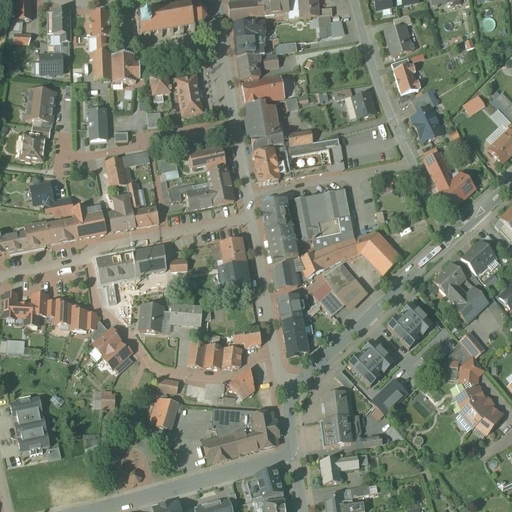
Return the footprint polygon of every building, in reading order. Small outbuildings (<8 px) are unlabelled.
[(33,25),(33,0),(17,0),(17,24),(17,29),(23,30),(23,24),(33,25)] [(139,20),(139,21),(137,22),(139,29),(140,38),(142,38),(143,40),(141,42),(143,43),(143,42),(144,43),(145,43),(146,44),(146,45),(147,45),(148,44),(150,44),(150,45),(151,44),(151,43),(151,42),(152,43),(153,39),(159,38),(160,41),(165,40),(164,37),(173,36),(173,39),(175,38),(175,36),(181,34),(182,37),(186,37),(185,34),(195,32),(195,35),(197,35),(196,31),(199,30),(198,29),(204,28),(205,30),(206,29),(205,27),(208,22),(210,23),(211,21),(209,21),(208,15),(209,15),(209,13),(207,14),(203,11),(201,3),(201,4),(201,0),(200,0),(183,0),(184,6),(191,5),(191,7),(189,7),(190,10),(181,11),(181,8),(178,8),(176,9),(177,9),(170,10),(168,10),(168,13),(160,14),(160,11),(155,12),(156,15),(148,16),(146,15),(145,14),(145,13),(144,13),(144,14),(142,14),(142,13),(141,14),(141,15),(140,16),(139,16),(139,17),(138,17),(137,18),(139,20)] [(230,7),(232,27),(236,27),(236,28),(252,26),(252,21),(267,20),(263,0),(255,0),(250,1),(250,0),(233,2),(234,7),(230,7)] [(290,17),(288,0),(263,0),(267,20),(290,17)] [(318,0),(300,0),(302,22),(334,20),(334,12),(320,13),(318,0)] [(391,10),(389,1),(389,0),(374,0),(376,13),(391,10)] [(73,46),(72,14),(55,14),(55,17),(49,17),(49,39),(63,39),(63,46),(73,46)] [(111,16),(94,17),(95,41),(99,41),(100,56),(95,56),(96,85),(113,85),(112,48),(108,49),(107,40),(112,40),(111,16)] [(411,19),(395,23),(398,32),(406,30),(413,28),(411,19)] [(236,28),(239,63),(261,60),(265,60),(264,50),(268,50),(266,25),(252,26),(236,28)] [(398,32),(387,35),(394,61),(414,55),(406,30),(398,32)] [(298,47),(277,49),(278,58),(299,55),(298,47)] [(62,55),(38,56),(38,76),(62,76),(62,55)] [(137,59),(113,60),(114,88),(137,87),(137,83),(142,83),(141,66),(137,66),(137,59)] [(239,63),(243,85),(261,82),(258,68),(262,67),(261,60),(239,63)] [(279,60),(265,62),(267,73),(281,71),(279,60)] [(410,62),(393,67),(395,74),(412,68),(410,62)] [(395,74),(398,84),(396,85),(398,90),(400,89),(403,99),(420,94),(420,93),(422,92),(420,85),(418,85),(415,77),(417,76),(415,69),(413,69),(412,68),(395,74)] [(168,79),(152,82),(155,101),(172,98),(171,96),(179,94),(184,122),(205,118),(198,80),(169,85),(168,79)] [(287,102),(283,81),(244,88),(248,110),(264,107),(287,102)] [(26,90),(22,124),(49,127),(53,92),(26,90)] [(352,99),(358,120),(375,116),(369,94),(352,99)] [(413,105),(418,114),(435,107),(429,96),(413,105)] [(288,104),(276,106),(278,117),(290,115),(288,104)] [(248,110),(255,157),(284,148),(282,135),(280,135),(276,112),(266,113),(265,107),(264,107),(248,110)] [(417,128),(415,128),(419,135),(440,126),(434,111),(436,110),(435,107),(418,114),(419,117),(420,119),(414,122),(417,128)] [(104,110),(89,111),(91,144),(105,143),(104,110)] [(511,118),(506,112),(503,116),(511,126),(511,118)] [(511,126),(503,116),(498,121),(508,132),(511,128),(511,126)] [(163,131),(162,117),(149,118),(150,132),(163,131)] [(440,126),(419,135),(422,143),(424,142),(426,147),(446,138),(440,126)] [(491,153),(504,168),(511,160),(511,134),(491,153)] [(311,136),(290,139),(292,150),(315,147),(313,137),(311,136)] [(130,137),(117,138),(117,146),(130,145),(130,137)] [(48,142),(18,138),(16,162),(45,165),(48,142)] [(294,176),(295,182),(345,174),(340,143),(315,147),(292,150),(288,151),(292,177),(294,176)] [(228,170),(223,151),(210,154),(210,155),(205,156),(205,155),(191,158),(194,173),(208,170),(209,175),(228,170)] [(292,177),(288,151),(276,153),(278,165),(282,184),(293,181),(292,177)] [(259,166),(259,169),(260,172),(258,175),(261,188),(262,189),(281,185),(282,184),(278,165),(276,153),(255,157),(256,164),(259,166)] [(124,162),(126,172),(152,166),(150,157),(148,156),(124,161),(124,162)] [(442,156),(425,164),(441,196),(452,186),(448,180),(452,178),(442,156)] [(159,165),(162,177),(179,173),(177,161),(159,165)] [(124,162),(108,165),(113,192),(129,189),(126,172),(124,162)] [(188,197),(192,214),(236,205),(228,171),(208,176),(212,192),(205,194),(205,193),(196,195),(188,197)] [(441,196),(456,212),(477,192),(462,176),(452,186),(441,196)] [(392,177),(379,178),(380,192),(393,191),(392,177)] [(33,191),(36,211),(47,209),(46,203),(55,201),(55,205),(58,205),(54,187),(33,191)] [(131,200),(137,231),(160,227),(157,211),(142,214),(138,194),(141,193),(140,187),(129,189),(131,200)] [(195,189),(170,193),(173,206),(184,204),(183,198),(188,197),(196,195),(195,189)] [(287,205),(263,210),(268,236),(287,232),(287,233),(320,226),(340,222),(340,223),(352,221),(347,194),(287,205)] [(112,219),(115,236),(137,231),(131,200),(119,203),(121,217),(112,219)] [(55,201),(46,203),(47,209),(48,216),(56,215),(57,221),(74,218),(73,214),(74,214),(72,202),(58,205),(55,205),(55,201)] [(75,223),(80,243),(108,237),(104,218),(103,218),(102,212),(94,213),(94,218),(94,219),(91,220),(89,211),(74,214),(73,214),(74,218),(75,223)] [(511,214),(502,224),(511,233),(511,214)] [(336,239),(338,249),(356,243),(352,221),(340,223),(343,238),(336,239)] [(340,223),(340,222),(320,226),(323,242),(336,239),(343,238),(340,223)] [(5,256),(6,257),(80,243),(75,223),(49,229),(48,228),(26,232),(27,237),(3,242),(5,256)] [(287,232),(268,236),(271,251),(289,247),(289,249),(301,246),(314,244),(323,242),(320,226),(287,233),(287,232)] [(385,280),(403,263),(377,236),(356,243),(338,249),(336,250),(343,265),(365,258),(385,280)] [(314,244),(317,258),(336,250),(338,249),(336,239),(323,242),(314,244)] [(211,260),(212,272),(247,267),(243,244),(234,246),(234,249),(204,252),(205,261),(211,260)] [(482,245),(462,263),(478,280),(498,262),(482,245)] [(271,251),(276,274),(294,267),(305,262),(301,246),(289,249),(289,247),(271,251)] [(343,265),(336,250),(317,258),(305,262),(294,267),(299,290),(303,287),(325,274),(343,265)] [(165,252),(138,257),(141,277),(159,274),(159,276),(167,275),(165,252)] [(138,257),(104,264),(108,287),(116,285),(142,280),(141,277),(138,257)] [(189,265),(172,266),(173,275),(189,274),(189,265)] [(274,274),(278,295),(297,291),(299,290),(294,267),(276,274),(274,274)] [(358,284),(344,267),(325,281),(328,284),(335,294),(310,315),(314,320),(324,311),(333,321),(347,309),(338,298),(358,284)] [(251,289),(248,268),(224,271),(227,292),(239,290),(251,289)] [(467,285),(452,269),(434,285),(456,308),(452,311),(469,330),(491,310),(474,291),(469,295),(463,289),(467,285)] [(148,290),(149,295),(154,295),(170,293),(169,281),(162,282),(163,284),(152,286),(153,289),(148,290)] [(299,303),(280,306),(284,326),(303,322),(303,321),(310,315),(335,294),(328,284),(302,306),(303,311),(301,311),(299,303)] [(119,307),(116,285),(108,287),(111,308),(119,307)] [(211,285),(176,287),(177,295),(211,294),(211,285)] [(511,287),(499,300),(510,312),(511,310),(511,287)] [(16,297),(5,297),(4,321),(15,322),(15,318),(24,318),(24,325),(28,329),(38,330),(39,319),(46,319),(47,305),(47,299),(32,298),(32,306),(30,307),(17,306),(16,305),(16,297)] [(64,304),(55,304),(55,305),(54,319),(54,327),(70,328),(71,310),(71,309),(64,308),(64,304)] [(55,305),(47,305),(46,319),(54,319),(55,305)] [(205,313),(172,310),(171,316),(165,315),(165,311),(143,309),(141,335),(163,337),(164,324),(171,325),(170,331),(203,334),(205,313)] [(80,311),(71,310),(70,328),(70,333),(86,334),(86,332),(87,317),(87,315),(79,315),(80,311)] [(99,324),(101,320),(95,320),(95,318),(87,317),(86,332),(94,333),(99,324)] [(423,335),(405,317),(388,333),(401,347),(410,338),(415,343),(423,335)] [(284,326),(290,361),(310,357),(303,322),(284,326)] [(90,340),(96,346),(108,335),(99,324),(94,333),(90,340)] [(111,332),(108,335),(96,346),(93,349),(103,360),(119,346),(120,345),(115,340),(117,338),(111,332)] [(263,350),(260,333),(235,338),(237,350),(246,348),(247,352),(263,350)] [(469,334),(459,342),(473,359),(483,351),(469,334)] [(386,335),(349,369),(363,384),(383,366),(393,377),(410,360),(386,335)] [(205,372),(209,345),(201,343),(201,347),(194,346),(190,369),(205,372)] [(27,345),(9,344),(8,357),(26,358),(27,345)] [(123,351),(119,346),(103,360),(102,361),(112,372),(113,371),(126,359),(131,355),(125,349),(123,351)] [(225,352),(209,349),(206,372),(223,373),(225,352)] [(243,354),(226,352),(224,373),(241,372),(242,371),(243,354)] [(126,359),(113,371),(119,377),(132,365),(126,359)] [(487,377),(474,359),(461,370),(460,388),(465,389),(469,397),(480,392),(479,388),(480,382),(487,377)] [(252,386),(249,372),(242,377),(229,388),(237,397),(238,397),(241,401),(239,402),(241,403),(243,402),(243,404),(255,401),(252,386)] [(511,379),(503,386),(511,397),(511,379)] [(178,385),(158,382),(156,393),(176,396),(178,385)] [(203,385),(187,383),(185,397),(201,400),(202,394),(203,385)] [(222,405),(224,386),(203,385),(202,394),(206,394),(205,404),(222,405)] [(408,398),(395,385),(373,407),(386,420),(408,398)] [(488,402),(483,391),(480,392),(469,397),(458,403),(465,416),(460,419),(474,436),(478,433),(490,443),(506,419),(497,412),(488,402)] [(114,393),(101,393),(101,411),(114,411),(114,393)] [(329,425),(354,421),(351,397),(326,400),(329,425)] [(178,406),(156,400),(148,427),(170,433),(178,406)] [(42,403),(12,409),(15,423),(19,422),(21,427),(16,428),(18,441),(23,440),(24,444),(20,445),(22,458),(52,452),(50,441),(46,441),(45,435),(49,434),(47,424),(42,425),(40,414),(44,414),(42,403)] [(255,415),(214,413),(213,434),(218,435),(220,442),(204,446),(210,467),(215,466),(216,467),(233,462),(232,461),(261,453),(261,454),(277,450),(279,447),(278,441),(281,441),(278,425),(275,425),(274,417),(255,418),(255,415)] [(358,449),(354,421),(329,425),(326,426),(330,453),(358,449)] [(360,463),(322,467),(324,489),(344,487),(343,475),(361,473),(360,463)] [(57,493),(61,509),(95,501),(92,485),(91,486),(90,480),(89,480),(87,470),(76,473),(80,488),(69,490),(66,477),(55,479),(58,493),(57,493)] [(137,474),(132,475),(129,480),(130,485),(135,488),(140,487),(143,482),(142,477),(137,474)] [(251,501),(264,499),(267,507),(267,511),(287,511),(285,494),(280,474),(245,483),(251,501)] [(367,488),(349,492),(351,500),(369,497),(367,488)] [(325,511),(363,511),(363,506),(343,509),(341,499),(324,502),(325,511)] [(230,511),(227,500),(194,510),(194,511),(230,511)]
